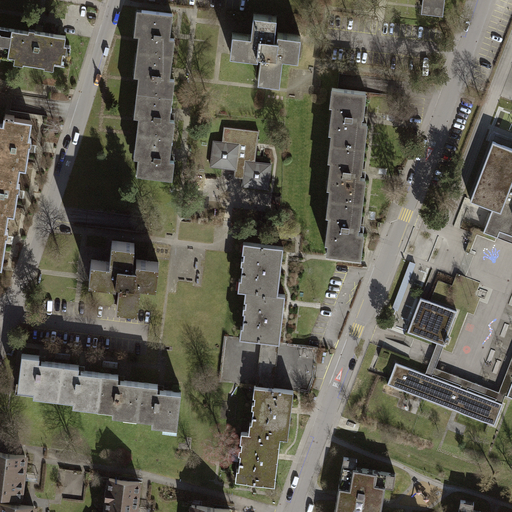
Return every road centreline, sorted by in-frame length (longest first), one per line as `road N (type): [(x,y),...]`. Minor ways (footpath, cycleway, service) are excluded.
road 1 (residential): [(483,0),(295,511)]
road 2 (residential): [(0,345),(116,0)]
